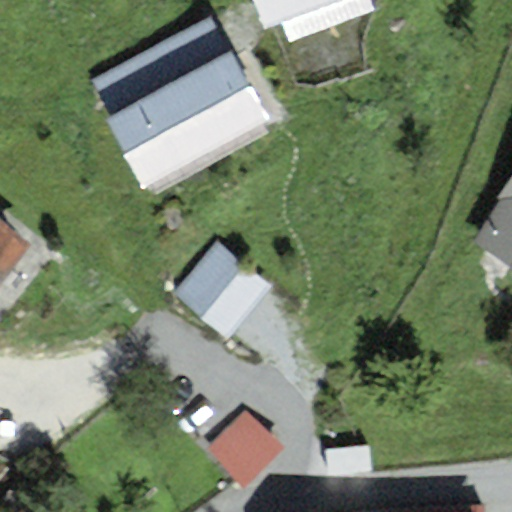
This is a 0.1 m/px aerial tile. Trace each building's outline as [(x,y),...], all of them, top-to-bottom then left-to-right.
[(252,0),(262,26),(342,0),(252,0)] [(216,14),(83,74),(142,187),(278,112),(216,14)] [(511,163),(445,261),(511,307),(511,163)] [(0,273),(29,236),(0,213),(0,273)] [(277,278),(214,237),(167,292),(226,338),(277,278)] [(235,419),(197,458),(235,495),(273,455),(235,419)]
